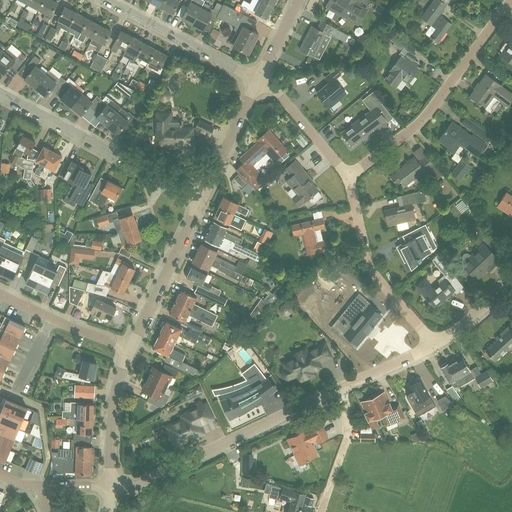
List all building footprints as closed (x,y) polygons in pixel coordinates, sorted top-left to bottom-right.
[(29,0),(28,3),(39,9),(44,0),(29,0)] [(44,0),(39,9),(46,13),(42,20),(47,22),(58,3),(51,0),(44,0)] [(178,0),(165,0),(161,7),(173,13),(180,0),(178,0)] [(192,24),(201,7),(194,4),(196,0),(195,0),(184,0),(182,4),(188,7),(182,18),(192,24)] [(238,3),(235,10),(245,15),(248,9),(250,3),(244,0),(241,5),(238,3)] [(266,18),(273,6),(261,0),(260,3),(258,7),(255,12),(266,18)] [(329,0),(326,6),(358,24),(367,10),(359,5),(362,0),(329,0)] [(431,26),(426,33),(426,35),(428,36),(430,37),(437,42),(450,25),(442,19),(441,21),(437,18),(442,11),(447,5),(439,0),(433,0),(420,18),(422,19),(431,26)] [(201,7),(192,24),(203,29),(209,18),(214,21),(216,17),(218,13),(220,9),(222,5),(217,2),(213,9),(209,7),(207,11),(201,7)] [(220,9),(218,13),(216,17),(235,27),(233,30),(240,33),(234,46),(248,53),(258,34),(248,28),(249,25),(253,27),(256,21),(245,15),(235,10),(223,3),(222,5),(220,9)] [(377,4),(374,10),(381,14),(382,13),(384,14),(386,10),(385,9),(385,8),(377,4)] [(77,13),(65,7),(58,19),(57,25),(56,29),(51,27),(44,40),(50,43),(57,30),(59,31),(61,27),(67,31),(77,13)] [(20,17),(18,23),(16,25),(21,28),(25,19),(28,13),(24,10),(21,17),(20,17)] [(77,13),(67,31),(74,35),(70,43),(74,45),(78,39),(79,37),(81,32),(88,19),(77,13)] [(18,21),(10,17),(7,22),(15,27),(18,21)] [(87,35),(93,38),(99,25),(88,19),(81,32),(79,37),(78,39),(81,41),(83,42),(87,35)] [(349,36),(333,27),(322,21),(317,29),(312,26),(299,49),(314,57),(326,34),(328,35),(328,36),(329,36),(330,34),(345,42),(349,36)] [(43,23),(36,36),(42,39),(49,26),(43,23)] [(93,38),(90,43),(96,47),(95,49),(99,51),(103,43),(105,44),(111,31),(99,25),(93,38)] [(208,41),(215,44),(220,31),(213,28),(208,41)] [(121,31),(111,49),(116,52),(119,46),(126,49),(133,37),(121,31)] [(419,69),(416,67),(419,64),(410,57),(412,54),(406,49),(409,45),(392,32),(388,38),(395,42),(393,45),(401,51),(398,55),(401,56),(390,70),(391,71),(385,79),(396,87),(402,79),(408,84),(419,69)] [(144,43),(133,37),(126,49),(137,55),(144,43)] [(61,40),(58,48),(66,51),(69,43),(61,40)] [(511,40),(509,45),(506,44),(502,50),(503,53),(502,55),(511,62),(511,40)] [(155,49),(144,43),(137,55),(148,61),(146,66),(149,62),(155,49)] [(18,57),(8,49),(0,58),(0,70),(4,74),(11,66),(16,70),(25,59),(20,55),(18,57)] [(155,49),(149,62),(146,66),(159,74),(162,68),(160,67),(167,55),(155,49)] [(81,60),(84,54),(74,50),(71,56),(81,60)] [(95,70),(102,57),(97,54),(90,67),(95,70)] [(25,64),(17,73),(35,88),(46,74),(35,65),(40,60),(35,55),(26,66),(25,64)] [(108,60),(102,57),(95,70),(101,73),(108,60)] [(329,83),(317,93),(328,107),(345,93),(334,79),(340,74),(336,69),(325,78),(329,83)] [(46,74),(35,88),(45,96),(52,88),(57,92),(66,81),(60,76),(59,78),(49,70),(46,74)] [(117,81),(120,76),(114,73),(111,78),(117,81)] [(492,112),(500,100),(508,106),(511,99),(511,94),(500,86),(501,85),(486,75),(471,97),(492,112)] [(150,79),(143,92),(148,95),(155,82),(150,79)] [(66,81),(57,92),(62,96),(60,98),(71,107),(82,93),(71,84),(71,85),(66,81)] [(82,93),(71,107),(81,115),(88,106),(93,111),(106,95),(102,100),(96,96),(92,101),(82,93)] [(106,95),(93,111),(98,115),(96,117),(106,126),(121,108),(106,95)] [(350,127),(342,133),(351,145),(359,139),(366,134),(385,120),(377,109),(381,106),(376,99),(368,105),(372,110),(370,112),(355,123),(350,127)] [(121,108),(106,126),(116,134),(123,125),(131,132),(138,119),(128,111),(127,113),(121,108)] [(157,127),(157,135),(159,135),(159,144),(173,145),(181,146),(182,145),(192,145),(192,129),(180,129),(180,122),(165,121),(165,114),(157,114),(157,127)] [(209,135),(213,127),(200,121),(196,129),(209,135)] [(472,137),(452,122),(439,140),(449,147),(447,149),(454,154),(461,144),(478,156),(486,145),(473,135),(472,137)] [(473,131),(488,142),(489,141),(492,142),(494,139),(476,126),(473,131)] [(289,156),(285,152),(287,151),(268,130),(258,140),(259,141),(240,159),(243,163),(235,170),(255,191),(261,186),(258,182),(259,172),(252,165),(259,160),(259,156),(265,151),(275,162),(276,160),(279,164),(289,156)] [(17,147),(9,161),(25,169),(23,178),(26,179),(30,186),(35,186),(31,179),(34,160),(27,159),(27,160),(21,157),(24,151),(29,154),(35,142),(23,136),(17,147)] [(421,146),(412,152),(418,160),(426,154),(421,146)] [(41,176),(53,152),(45,147),(37,161),(42,163),(39,168),(38,168),(35,174),(41,176)] [(55,171),(63,157),(53,152),(41,176),(45,179),(48,173),(50,168),(55,171)] [(456,153),(452,158),(458,163),(462,157),(456,153)] [(396,184),(402,180),(405,185),(424,171),(432,182),(441,176),(427,156),(418,162),(415,158),(406,164),(407,165),(391,177),(396,184)] [(471,166),(462,160),(452,174),(461,181),(471,166)] [(292,188),(287,192),(299,207),(305,203),(304,203),(309,198),(314,204),(322,196),(308,179),(309,178),(295,161),(285,170),(291,177),(286,181),(292,188)] [(73,162),(64,178),(73,183),(75,180),(78,182),(69,198),(77,203),(83,206),(90,193),(93,186),(88,183),(92,175),(87,173),(88,170),(73,162)] [(277,174),(281,179),(285,175),(281,170),(277,174)] [(238,174),(234,179),(242,188),(247,183),(238,174)] [(105,203),(109,196),(116,199),(122,188),(108,180),(108,181),(102,191),(100,190),(95,188),(89,200),(100,205),(102,201),(105,203)] [(401,196),(403,206),(385,211),(389,226),(416,219),(412,204),(418,203),(424,201),(422,189),(416,193),(401,196)] [(511,195),(507,192),(497,206),(511,216),(511,195)] [(223,197),(219,207),(234,214),(235,211),(245,216),(248,209),(238,205),(238,204),(223,197)] [(246,220),(234,214),(219,207),(214,217),(229,224),(241,229),(246,220)] [(97,218),(92,220),(95,228),(99,227),(110,223),(107,215),(107,214),(96,218),(97,218)] [(119,217),(113,219),(113,221),(114,224),(117,233),(124,231),(137,227),(136,226),(138,225),(136,220),(134,220),(132,214),(127,216),(126,215),(119,217)] [(323,219),(314,221),(291,226),(294,238),(303,236),(307,256),(331,250),(328,240),(319,243),(316,231),(325,229),(323,219)] [(495,243),(483,229),(486,226),(479,219),(472,226),(491,247),(495,243)] [(212,221),(208,230),(240,245),(242,240),(226,233),(228,228),(212,221)] [(422,260),(420,257),(431,252),(422,236),(429,232),(425,225),(411,232),(415,238),(402,245),(401,244),(396,247),(404,263),(405,263),(409,271),(422,260)] [(124,231),(117,233),(121,243),(122,248),(123,248),(136,244),(135,242),(141,240),(137,227),(124,231)] [(65,230),(60,243),(68,246),(72,233),(65,230)] [(240,245),(208,230),(204,238),(220,246),(222,242),(237,250),(240,245)] [(87,249),(101,250),(103,242),(87,240),(86,246),(74,244),(78,235),(73,234),(68,247),(71,248),(73,248),(87,249)] [(13,251),(3,272),(13,277),(18,267),(20,263),(26,266),(33,252),(39,239),(32,236),(26,249),(24,252),(15,247),(13,251)] [(0,271),(3,272),(13,251),(3,246),(6,240),(0,237),(0,271)] [(202,244),(198,254),(225,267),(234,271),(234,270),(236,266),(215,255),(217,252),(202,244)] [(493,264),(498,259),(484,244),(458,268),(466,277),(471,272),(477,279),(487,269),(489,271),(494,266),(493,264)] [(71,248),(70,256),(78,257),(94,259),(95,251),(71,248)] [(31,273),(26,283),(36,288),(47,266),(49,260),(39,255),(33,252),(26,266),(32,269),(31,273)] [(217,270),(240,281),(243,275),(234,270),(234,271),(225,267),(198,254),(194,262),(208,269),(210,265),(217,269),(217,270)] [(416,285),(418,288),(435,308),(455,291),(453,288),(460,283),(439,256),(432,261),(444,274),(437,280),(439,281),(432,287),(424,277),(416,285)] [(115,263),(111,272),(129,281),(135,269),(129,266),(130,264),(117,258),(115,263)] [(239,261),(235,271),(243,274),(247,264),(239,261)] [(47,266),(36,288),(47,293),(54,279),(60,282),(65,273),(67,268),(59,265),(56,271),(47,266)] [(198,283),(197,285),(198,285),(194,293),(224,307),(227,299),(219,295),(219,296),(209,291),(212,285),(203,281),(207,273),(193,266),(187,278),(198,283)] [(325,268),(317,278),(317,279),(328,288),(337,277),(325,268)] [(88,283),(86,290),(86,291),(106,296),(110,288),(117,292),(118,290),(123,293),(129,281),(111,272),(107,281),(104,286),(88,283)] [(77,305),(85,290),(70,286),(70,302),(77,305)] [(271,294),(277,298),(283,293),(278,286),(271,294)] [(181,290),(175,302),(191,309),(197,312),(204,316),(215,321),(217,315),(194,304),(197,298),(181,290)] [(264,299),(272,303),(277,298),(270,293),(264,299)] [(373,326),(374,327),(373,325),(381,315),(377,312),(365,302),(367,300),(359,294),(358,294),(359,295),(349,307),(351,308),(340,321),(344,324),(343,325),(346,326),(350,329),(345,334),(357,344),(366,333),(367,334),(368,335),(368,334),(367,333),(373,326)] [(90,299),(87,307),(92,309),(91,312),(102,317),(104,315),(111,319),(116,308),(97,299),(96,302),(90,299)] [(266,310),(272,304),(264,300),(261,299),(258,304),(266,310)] [(191,309),(175,302),(169,313),(186,321),(188,315),(212,326),(215,321),(204,316),(197,312),(191,309)] [(260,316),(253,311),(247,319),(254,323),(260,316)] [(0,327),(20,337),(25,326),(5,316),(2,323),(0,322),(0,327)] [(191,328),(189,331),(166,321),(160,335),(175,342),(178,335),(196,343),(198,339),(208,344),(212,338),(202,333),(191,328)] [(20,337),(0,327),(0,341),(8,346),(14,348),(20,337)] [(495,339),(497,340),(485,351),(495,361),(511,345),(511,331),(508,327),(495,339)] [(175,342),(160,335),(153,348),(167,355),(164,361),(199,377),(202,371),(182,361),(185,355),(172,349),(175,342)] [(0,355),(9,360),(14,348),(8,346),(0,341),(0,355)] [(281,362),(284,368),(283,369),(282,370),(282,371),(282,372),(282,373),(282,375),(283,376),(284,377),(284,378),(286,378),(287,379),(288,379),(289,379),(290,379),(300,374),(303,380),(315,375),(313,370),(321,367),(318,362),(331,356),(325,343),(307,351),(305,346),(292,352),(294,356),(281,362)] [(9,360),(0,355),(0,369),(4,371),(9,360)] [(84,358),(84,359),(77,355),(74,361),(83,365),(80,376),(93,379),(97,363),(90,362),(90,360),(84,358)] [(463,357),(452,364),(456,371),(459,370),(463,376),(468,382),(475,378),(481,387),(493,380),(488,370),(475,377),(471,370),(470,370),(463,357)] [(461,386),(468,382),(463,376),(459,370),(456,371),(452,364),(450,365),(449,363),(447,364),(446,362),(441,365),(442,367),(441,368),(449,383),(450,382),(452,386),(459,382),(461,386)] [(153,367),(148,378),(167,387),(172,376),(175,378),(179,370),(167,365),(164,372),(153,367)] [(244,372),(242,374),(252,388),(249,389),(243,392),(240,394),(236,395),(232,396),(226,398),(224,398),(222,399),(231,419),(239,415),(246,411),(253,407),(260,402),(264,399),(268,396),(276,391),(259,369),(256,366),(252,369),(246,374),(244,372)] [(62,377),(64,373),(65,371),(58,368),(55,374),(62,377)] [(167,387),(148,378),(143,389),(154,395),(150,402),(162,407),(165,405),(169,396),(164,393),(167,387)] [(409,388),(405,391),(408,397),(406,398),(415,413),(433,402),(429,396),(430,396),(421,380),(420,381),(410,386),(408,388),(409,388)] [(94,386),(76,386),(76,397),(94,398),(94,386)] [(373,397),(380,416),(385,427),(405,418),(399,404),(391,407),(385,392),(373,397)] [(2,410),(22,418),(27,408),(0,396),(0,403),(4,405),(2,410)] [(445,396),(437,400),(443,411),(455,404),(445,396)] [(375,418),(380,416),(373,397),(361,402),(372,428),(379,425),(375,418)] [(71,411),(63,411),(63,418),(93,419),(94,404),(84,404),(84,403),(71,403),(71,411)] [(198,441),(196,436),(203,432),(200,425),(213,418),(206,404),(182,415),(184,419),(167,427),(172,436),(171,438),(173,442),(175,443),(176,445),(178,444),(180,445),(184,443),(185,441),(187,440),(189,445),(198,441)] [(37,427),(40,412),(28,409),(23,432),(40,435),(41,428),(37,427)] [(22,418),(2,410),(0,415),(0,414),(0,421),(18,429),(22,418)] [(93,434),(93,419),(63,418),(64,418),(64,425),(73,425),(73,426),(78,427),(77,434),(74,433),(73,440),(82,440),(83,434),(93,434)] [(306,433),(305,431),(288,439),(300,464),(317,456),(311,443),(317,440),(318,443),(328,438),(319,420),(310,425),(312,430),(306,433)] [(18,429),(0,421),(0,433),(14,439),(18,429)] [(14,439),(0,433),(0,445),(9,449),(14,439)] [(375,441),(375,433),(361,433),(361,441),(375,441)] [(41,448),(43,438),(35,436),(33,446),(41,448)] [(51,439),(51,447),(59,447),(60,439),(51,439)] [(9,449),(0,445),(0,457),(5,460),(9,449)] [(59,450),(59,460),(66,460),(66,458),(92,459),(92,446),(79,445),(79,453),(72,453),(72,451),(59,450)] [(243,454),(243,466),(253,466),(253,454),(243,454)] [(30,458),(26,469),(38,474),(42,463),(30,458)] [(66,460),(59,460),(59,462),(53,462),(53,473),(65,473),(65,464),(76,465),(75,473),(91,474),(92,459),(66,458),(66,460)] [(300,511),(302,506),(307,494),(284,486),(283,489),(272,486),(269,497),(279,500),(279,499),(291,503),(287,511),(300,511)] [(302,506),(300,511),(312,511),(313,509),(311,509),(314,499),(307,497),(304,506),(302,506)]
